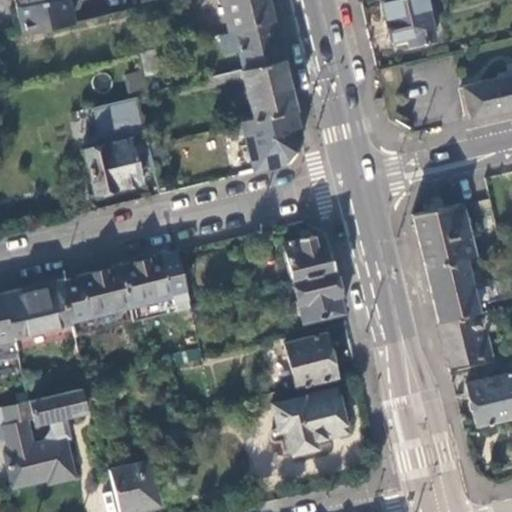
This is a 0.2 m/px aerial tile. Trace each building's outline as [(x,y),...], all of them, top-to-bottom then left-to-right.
[(14,0),(23,36),(73,23),(67,0),(14,0)] [(266,0),(219,0),(227,32),(232,30),(271,21),(266,0)] [(404,37),(406,45),(432,38),(422,0),(385,0),(381,1),(378,2),(387,41),(404,37)] [(274,34),(271,21),(232,30),(236,51),(247,49),(251,66),(280,59),(274,34)] [(217,34),(221,53),(235,49),(239,69),(251,66),(247,49),(236,51),(232,30),(227,32),(217,34)] [(285,79),(280,59),(251,66),(239,69),(213,76),(214,83),(240,77),(249,113),(237,116),(238,122),(292,108),(285,79)] [(126,92),(142,90),(140,71),(125,72),(126,92)] [(467,119),(511,108),(511,74),(460,88),(467,119)] [(81,150),(92,195),(139,183),(137,175),(153,171),(150,162),(147,147),(134,97),(90,108),(99,146),(81,150)] [(295,120),(292,108),(238,122),(238,123),(250,172),(286,163),(300,140),(295,120)] [(147,147),(150,162),(167,158),(163,142),(147,147)] [(415,241),(422,269),(462,259),(472,257),(458,202),(409,215),(415,241)] [(322,233),(280,243),(289,280),(331,269),(324,241),(322,233)] [(159,256),(116,267),(126,308),(169,297),(159,256)] [(462,259),(422,269),(429,299),(435,322),(474,311),(462,259)] [(116,267),(74,277),(84,318),(126,308),(116,267)] [(334,283),(331,269),(289,280),(300,323),(339,313),(334,291),(336,291),(334,283)] [(59,281),(1,294),(12,339),(70,324),(59,281)] [(0,361),(17,357),(12,339),(1,294),(0,294),(0,361)] [(474,311),(435,322),(439,341),(445,367),(488,356),(482,330),(495,327),(492,309),(478,312),(478,311),(474,311)] [(293,388),(335,378),(324,334),(282,344),(293,387),(293,388)] [(502,359),(511,356),(511,344),(499,348),(502,359)] [(473,427),(511,417),(511,371),(462,383),(473,427)] [(283,429),(289,453),(314,448),(312,440),(344,432),(333,387),(268,403),(275,431),(283,429)] [(83,412),(77,389),(0,407),(0,425),(2,425),(9,451),(4,452),(13,488),(47,479),(48,483),(73,477),(64,439),(69,438),(64,417),(83,412)] [(106,470),(116,511),(128,511),(134,511),(134,508),(156,502),(146,460),(106,470)]
